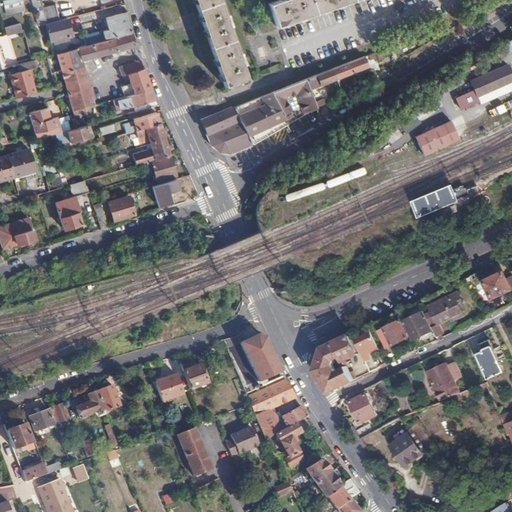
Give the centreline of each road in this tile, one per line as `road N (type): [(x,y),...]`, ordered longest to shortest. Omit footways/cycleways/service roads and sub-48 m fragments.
road 1 (tertiary): [(215,186),(257,169),(511,16)]
road 2 (residential): [(0,402),(272,312)]
road 3 (residential): [(0,276),(221,201)]
road 4 (residential): [(319,406),(511,313)]
road 5 (secondary): [(142,0),(155,50),(215,186)]
road 6 (tertiary): [(511,231),(355,302)]
road 7 (secondary): [(319,406),(391,507)]
road 8 (secondary): [(221,201),(272,312)]
